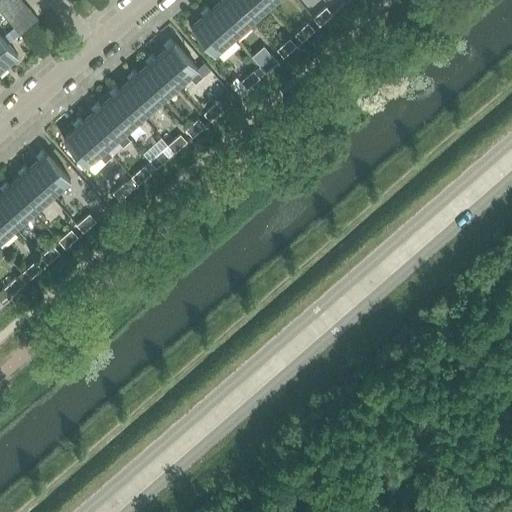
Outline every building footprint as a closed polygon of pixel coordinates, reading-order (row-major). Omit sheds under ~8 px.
[(3,0),(0,3),(0,11),(4,16),(22,0),(3,0)] [(4,16),(11,25),(30,9),(22,0),(4,16)] [(235,0),(223,0),(212,10),(233,34),(251,18),(235,0)] [(266,0),(235,0),(251,18),(269,2),(266,0)] [(314,17),(321,25),(334,13),(327,6),(314,17)] [(30,9),(11,25),(19,34),(37,17),(30,9)] [(233,34),(212,10),(193,27),(214,50),(233,34)] [(296,33),(303,40),(315,29),(308,21),(296,33)] [(0,67),(15,54),(0,36),(0,67)] [(278,49),(284,56),(297,45),(290,38),(278,49)] [(175,42),(157,59),(178,82),(186,75),(193,82),(203,74),(196,66),(175,42)] [(260,64),(266,72),(279,61),(272,53),(260,64)] [(157,59),(139,74),(160,98),(178,82),(157,59)] [(241,81),(248,88),(261,77),(254,69),(241,81)] [(139,74),(121,90),(142,114),(160,98),(139,74)] [(227,88),(218,96),(227,106),(236,98),(227,88)] [(121,90),(103,106),(124,130),(142,114),(121,90)] [(205,113),(211,120),(224,109),(218,101),(205,113)] [(103,106),(85,122),(106,145),(115,138),(122,146),(131,139),(124,130),(103,106)] [(186,129),(193,136),(206,125),(199,117),(186,129)] [(85,122),(66,138),(87,162),(94,169),(112,153),(106,145),(85,122)] [(168,144),(175,152),(188,140),(181,133),(168,144)] [(150,160),(157,168),(170,156),(163,149),(150,160)] [(48,154),(29,170),(50,194),(68,178),(48,154)] [(132,176),(138,184),(151,172),(145,165),(132,176)] [(29,170),(11,186),(32,210),(50,194),(29,170)] [(114,192),(120,199),(133,188),(126,181),(114,192)] [(11,186),(0,195),(0,209),(14,225),(32,210),(11,186)] [(0,209),(0,237),(14,225),(0,209)] [(77,224),(84,232),(96,220),(90,213),(77,224)] [(59,240),(65,248),(78,236),(72,229),(59,240)] [(40,256),(47,264),(59,253),(53,245),(40,256)] [(22,272),(29,280),(41,269),(35,261),(22,272)] [(4,288),(11,296),(23,285),(17,277),(4,288)]
